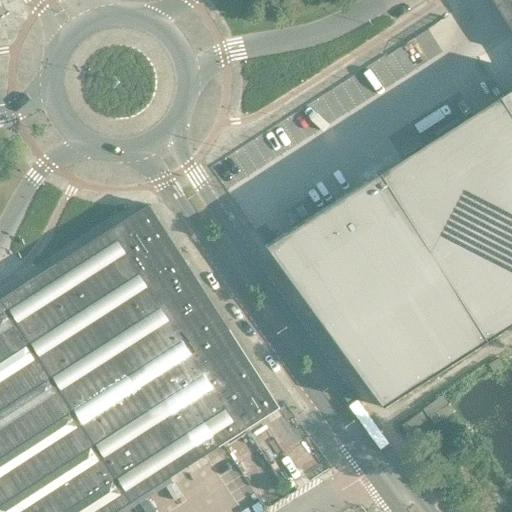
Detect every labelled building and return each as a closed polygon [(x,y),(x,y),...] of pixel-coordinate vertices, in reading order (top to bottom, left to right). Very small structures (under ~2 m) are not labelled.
[(511,0),(492,0),(511,30),(511,0)] [(511,91),(503,97),(267,247),(384,408),(511,327),(511,91)] [(149,205),(2,299),(131,504),(132,503),(133,505),(279,408),(149,205)] [(2,299),(0,300),(0,511),(117,511),(131,504),(2,299)] [(477,416),(511,393),(511,373),(510,371),(466,399),(477,416)] [(511,471),(511,428),(503,416),(483,430),(511,471)]
